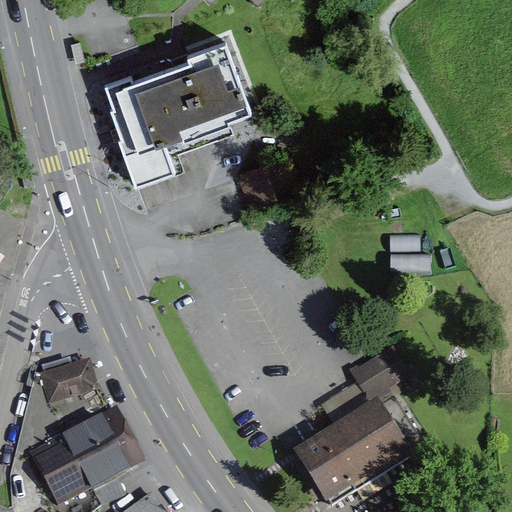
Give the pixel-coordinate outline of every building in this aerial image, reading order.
[(229,47),(108,88),(132,158),(253,117),(229,47)] [(306,193),(292,152),(237,171),(240,178),(249,204),(251,212),(306,193)] [(395,268),(405,268),(404,240),(394,240),(395,268)] [(349,370),(356,381),(321,402),(325,408),(335,424),(369,403),(368,400),(371,398),(411,374),(393,346),(374,358),(371,360),(359,367),(357,365),(349,370)] [(44,372),(40,373),(35,372),(10,474),(13,506),(14,511),(89,511),(100,502),(103,506),(126,494),(116,476),(146,460),(117,405),(112,408),(97,378),(90,358),(73,363),(70,356),(42,365),(44,372)] [(331,499),(334,503),(426,447),(395,397),(383,404),(379,397),(369,403),(335,424),(300,446),(293,449),(326,502),(331,499)] [(168,511),(153,490),(123,511),(168,511)]
